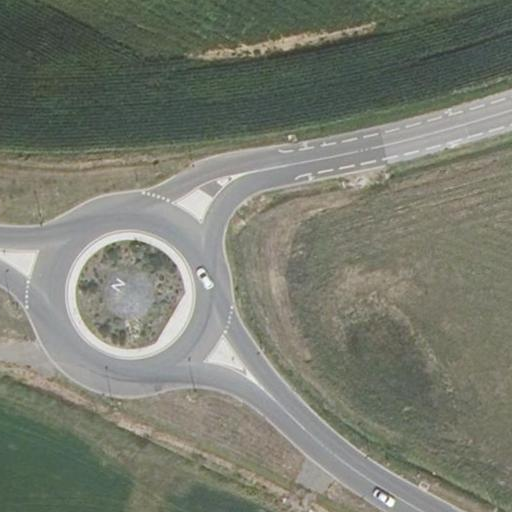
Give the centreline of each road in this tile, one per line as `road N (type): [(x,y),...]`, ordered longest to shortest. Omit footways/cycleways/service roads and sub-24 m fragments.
road 1 (secondary): [(432,511),(349,460),(282,395),(209,303)]
road 2 (secondary): [(175,362),(252,394),(329,462),(404,511)]
road 3 (unclassified): [(340,155),(209,168),(149,211)]
road 4 (secondary): [(36,297),(41,323),(73,365),(124,380),(175,362)]
road 5 (unclassified): [(199,253),(212,217),(235,190),(340,155)]
road 6 (unclassified): [(511,110),(340,155)]
